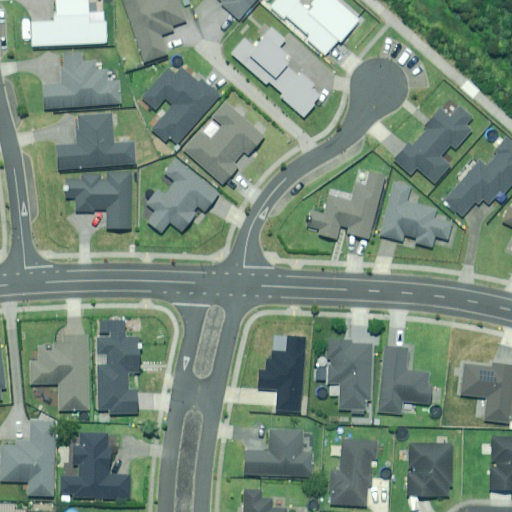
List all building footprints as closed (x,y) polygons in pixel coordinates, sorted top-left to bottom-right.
[(30,24),(31,47),(104,44),(103,24),(89,24),(87,0),(55,0),(56,19),(52,19),(52,23),(30,24)] [(122,0),(144,63),(168,55),(161,35),(172,32),(170,27),(186,22),(177,0),(122,0)] [(220,5),(238,20),(255,0),(221,0),(223,2),(220,5)] [(359,21),(335,0),(314,0),(310,5),(313,8),(309,12),(295,0),(277,0),(270,8),(283,19),(285,16),(310,38),(307,40),(325,55),(338,41),(340,43),(359,21)] [(245,40),(232,54),(267,85),(269,82),(283,95),(281,98),(303,117),(320,98),(310,90),(313,87),(300,75),(297,78),(281,63),(286,58),(277,50),(284,42),(270,30),(254,49),(245,40)] [(43,86),(44,110),(120,105),(119,82),(107,83),(106,70),(96,71),(95,62),(81,63),(81,55),(63,56),(64,68),(60,68),(61,85),(43,86)] [(168,138),(176,145),(219,95),(201,81),(199,84),(181,69),(176,75),(169,69),(143,99),(156,110),(165,99),(173,105),(151,130),(165,142),(168,138)] [(199,132),(182,150),(223,186),(238,168),(233,163),(243,151),(249,156),(265,138),(224,103),(212,117),(222,126),(209,141),(199,132)] [(440,109),(393,161),(410,176),(416,168),(433,184),(449,166),(440,157),(450,145),(455,150),(471,132),(465,126),(472,118),(460,107),(450,118),(440,109)] [(56,147),(58,170),(136,164),(134,143),(115,145),(112,114),(78,116),(79,130),(75,131),(76,145),(56,147)] [(479,161),(443,201),(462,217),(475,203),(477,205),(483,198),(488,203),(500,190),(503,193),(511,182),(511,143),(506,138),(493,152),(496,154),(485,167),(479,161)] [(219,195),(175,161),(164,175),(175,183),(165,196),(158,190),(146,205),(155,212),(147,223),(161,234),(170,223),(182,233),(200,210),(205,213),(219,195)] [(369,240),(385,177),(369,173),(366,187),(355,184),(350,202),(328,196),(323,215),(310,212),(306,228),(319,231),(317,235),(337,240),(340,227),(348,229),(346,234),(369,240)] [(130,230),(130,174),(107,174),(107,181),(100,181),(100,175),(81,175),(81,182),(65,182),(65,198),(75,198),(75,212),(93,212),(93,211),(106,211),(106,230),(130,230)] [(410,187),(393,183),(380,237),(401,243),(403,235),(415,238),(414,244),(432,248),(435,238),(446,240),(450,223),(433,219),(435,210),(406,203),(410,187)] [(511,208),(509,207),(502,222),(511,227),(511,208)] [(110,339),(96,339),(98,411),(109,411),(109,416),(136,415),(136,391),(128,391),(127,373),(138,373),(137,338),(125,338),(125,335),(110,335),(110,339)] [(88,411),(86,337),(62,337),(62,345),(53,345),(53,348),(38,348),(38,363),(30,363),(31,386),(59,385),(59,412),(88,411)] [(299,414),(305,339),(286,337),(285,354),(272,352),(271,361),(266,360),(265,373),(258,372),(257,390),(277,391),(275,412),(299,414)] [(369,402),(371,345),(351,344),(351,342),(326,342),(326,367),(328,367),(327,386),(339,386),(338,410),(366,411),(366,402),(369,402)] [(407,350),(385,347),(377,413),(401,415),(402,403),(429,406),(431,388),(427,387),(429,374),(405,371),(407,350)] [(492,368),(464,365),(460,397),(486,400),(484,421),(508,424),(511,393),(511,366),(493,365),(492,368)] [(324,369),(315,368),(315,381),(324,382),(324,369)] [(28,497),(52,498),(55,424),(30,423),(30,443),(15,442),(15,448),(2,448),(0,482),(29,484),(28,497)] [(245,476),(309,478),(310,454),(301,454),(302,433),(269,431),(268,453),(245,452),(245,476)] [(108,435),(79,435),(79,447),(73,447),(73,465),(80,465),(80,479),(60,478),(60,495),(72,495),(72,497),(129,498),(130,477),(108,476),(108,464),(111,464),(112,446),(108,446),(108,435)] [(379,441),(342,439),(341,470),(331,470),(330,504),(366,505),(367,485),(371,485),(372,467),(378,467),(379,441)] [(490,466),(489,488),(511,488),(511,440),(491,440),(490,463),(490,466)] [(407,495),(449,497),(450,486),(453,486),(454,444),(409,443),(408,468),(408,472),(407,495)] [(286,511),(286,508),(272,508),(273,496),(262,495),(262,491),(244,491),(243,511),(286,511)]
